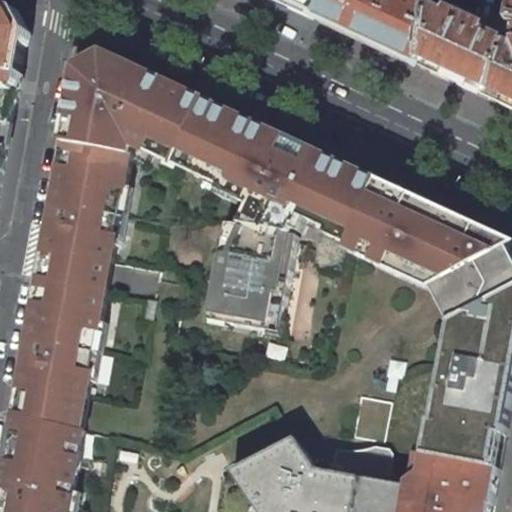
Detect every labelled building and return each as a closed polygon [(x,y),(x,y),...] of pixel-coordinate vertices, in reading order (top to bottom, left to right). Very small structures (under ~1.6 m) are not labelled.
[(280,0),(324,20),(334,0),(280,0)] [(334,0),(324,20),(426,67),(434,10),(435,3),(428,0),(334,0)] [(435,0),(435,3),(434,10),(445,15),(458,3),(458,0),(435,0)] [(15,14),(0,6),(0,89),(19,93),(29,40),(15,14)] [(511,49),(511,47),(488,36),(490,31),(455,15),(453,19),(445,15),(434,10),(426,67),(480,92),(511,106),(511,49)] [(255,208),(233,256),(232,256),(231,255),(230,255),(229,255),(228,255),(227,256),(226,256),(225,257),(224,258),(224,259),(224,260),(223,260),(214,312),(234,316),(232,324),(271,332),(273,320),(286,323),(302,238),(295,237),(300,227),(303,228),(307,220),(328,230),(326,235),(353,247),(382,184),(210,104),(108,57),(81,71),(68,145),(48,257),(57,259),(58,255),(114,266),(119,239),(116,238),(124,197),(127,198),(137,147),(181,167),(185,158),(223,176),(219,185),(227,189),(248,199),(245,204),(255,208)] [(0,197),(7,161),(13,127),(19,93),(0,89),(0,197)] [(223,176),(185,158),(181,167),(219,185),(223,176)] [(456,324),(511,294),(511,243),(500,239),(382,184),(353,247),(351,251),(379,264),(404,275),(430,288),(435,290),(435,291),(454,325),(456,324)] [(248,199),(227,189),(225,194),(245,204),(248,199)] [(57,259),(48,257),(43,282),(109,294),(114,266),(58,255),(57,259)] [(109,294),(43,282),(18,417),(77,430),(85,432),(95,376),(91,375),(99,333),(102,334),(109,294)] [(511,415),(511,294),(456,324),(447,374),(445,374),(429,457),(500,470),(506,437),(508,437),(511,415)] [(234,316),(214,312),(212,320),(232,324),(234,316)] [(286,323),(273,320),(271,332),(284,334),(286,323)] [(7,481),(0,511),(72,511),(76,493),(87,432),(85,432),(77,430),(18,417),(15,437),(7,481)] [(368,451),(360,452),(359,452),(353,453),(348,453),(338,452),(334,475),(311,471),(312,463),(308,435),(229,475),(253,508),(247,511),(494,511),(502,470),(500,470),(429,457),(426,477),(417,483),(415,491),(391,486),(397,458),(392,450),(377,447),(368,451)]
